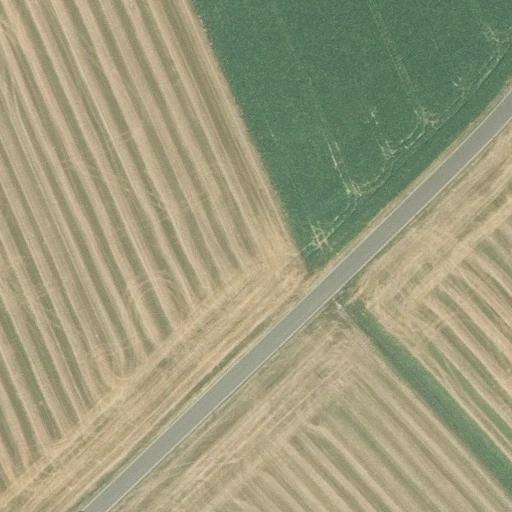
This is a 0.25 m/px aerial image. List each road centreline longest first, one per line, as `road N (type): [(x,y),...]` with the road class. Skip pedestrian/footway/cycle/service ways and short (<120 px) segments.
road 1 (track): [(511,482),(72,0)]
road 2 (unclassified): [(102,511),(511,118)]
